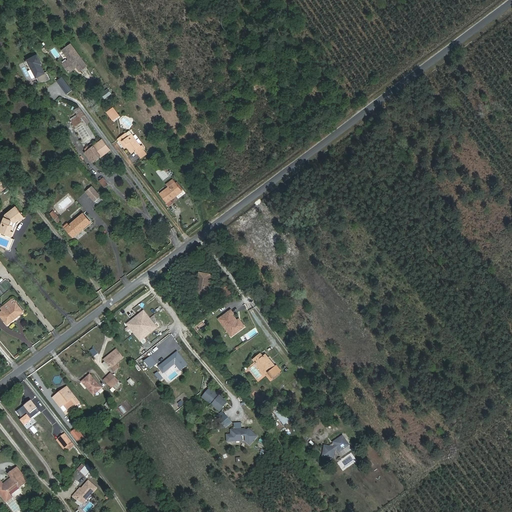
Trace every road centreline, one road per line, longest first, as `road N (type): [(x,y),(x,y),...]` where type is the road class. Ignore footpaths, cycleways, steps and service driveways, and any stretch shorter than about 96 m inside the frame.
road 1 (tertiary): [(188,243),(509,0)]
road 2 (unknown): [(0,342),(130,511)]
road 3 (tertiary): [(0,384),(143,277)]
road 4 (residential): [(143,277),(235,410)]
road 5 (unknown): [(199,236),(295,355)]
road 6 (residential): [(183,247),(80,151)]
road 7 (residential): [(188,243),(113,143)]
